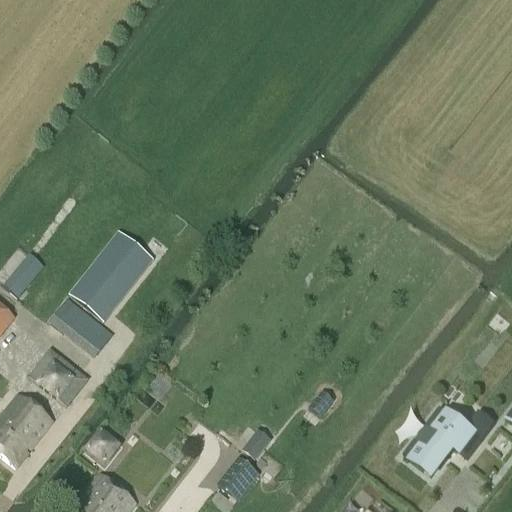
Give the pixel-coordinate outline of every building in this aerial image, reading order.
[(152,264),(117,236),(68,299),(103,326),(152,264)] [(30,255),(5,287),(22,299),(46,267),(30,255)] [(93,361),(110,340),(66,305),(49,327),(93,361)] [(0,337),(12,323),(0,312),(0,337)] [(48,354),(27,381),(66,411),(86,384),(48,354)] [(321,397),(308,412),(319,421),(332,406),(321,397)] [(16,399),(0,419),(0,460),(14,471),(51,426),(16,399)] [(494,427),(478,415),(465,432),(459,427),(439,412),(437,415),(403,459),(416,469),(430,481),(434,476),(453,451),(467,463),(494,427)] [(258,437),(242,457),(252,465),(268,444),(258,437)] [(237,464),(217,490),(236,505),(256,479),(237,464)] [(130,511),(134,507),(99,479),(72,511),(130,511)]
